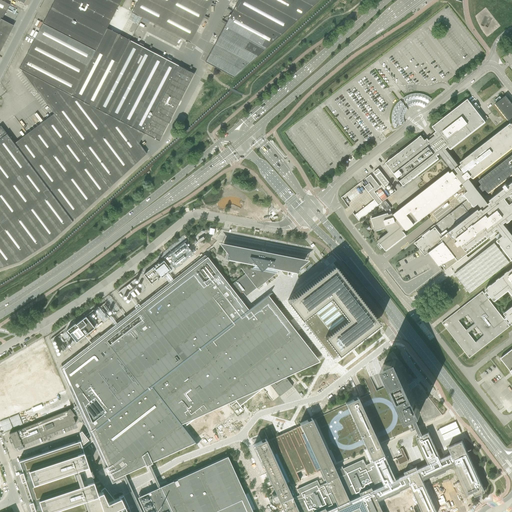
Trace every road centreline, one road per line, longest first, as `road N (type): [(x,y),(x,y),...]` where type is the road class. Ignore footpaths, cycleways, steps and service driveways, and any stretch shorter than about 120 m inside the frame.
road 1 (unclassified): [(0,350),(192,214),(276,228),(303,216)]
road 2 (secondary): [(0,314),(241,141)]
road 3 (secondary): [(228,134),(111,230),(0,306)]
road 4 (secondary): [(250,134),(412,0)]
road 5 (secondary): [(385,0),(246,120)]
road 6 (unclassified): [(312,207),(407,128)]
